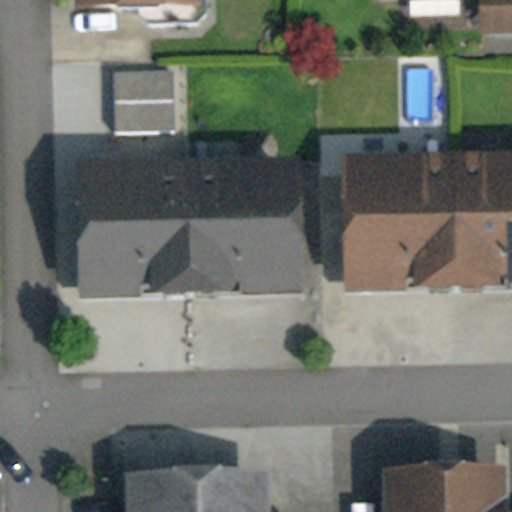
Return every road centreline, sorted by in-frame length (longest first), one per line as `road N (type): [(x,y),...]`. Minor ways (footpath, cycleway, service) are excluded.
road 1 (residential): [(25,412),(511,393)]
road 2 (residential): [(3,0),(25,412)]
